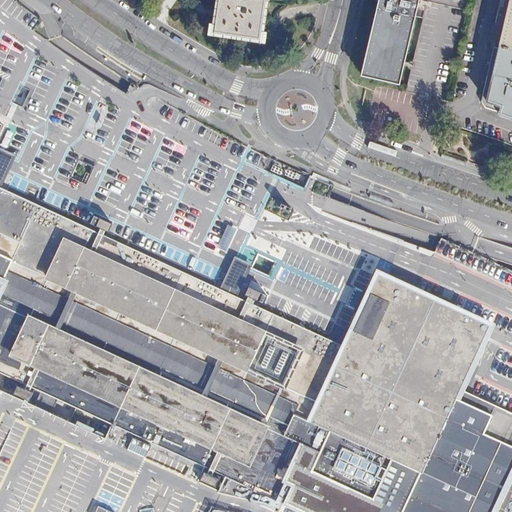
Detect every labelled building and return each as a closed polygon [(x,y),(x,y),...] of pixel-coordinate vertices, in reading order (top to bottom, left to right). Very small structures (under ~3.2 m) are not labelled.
[(213,0),(212,11),(209,31),(255,39),(261,0),(213,0)] [(380,0),(363,76),(400,84),(405,63),(415,17),(424,19),(427,7),(419,5),(419,0),(380,0)] [(511,0),(505,0),(483,101),(489,108),(502,112),(500,116),(511,119),(511,0)] [(0,188),(16,155),(0,148),(0,188)] [(29,201),(0,188),(0,371),(8,375),(36,388),(40,390),(57,398),(112,423),(148,440),(204,466),(205,466),(200,479),(215,487),(221,474),(296,508),(299,509),(304,511),(492,511),(493,511),(501,495),(503,489),(511,470),(511,412),(499,407),(462,389),(491,325),(448,306),(379,274),(372,289),(345,347),(261,308),(258,313),(250,308),(241,304),(242,299),(155,260),(29,201)] [(112,224),(93,215),(90,223),(108,232),(112,224)] [(258,313),(261,308),(276,276),(258,267),(242,299),(241,304),(250,308),(258,313)] [(242,283),(226,275),(222,283),(238,291),(242,283)] [(32,391),(16,384),(12,392),(28,400),(32,391)] [(0,511),(208,511),(219,490),(198,480),(204,466),(148,440),(112,423),(105,438),(0,389),(0,511)] [(51,412),(57,398),(40,390),(34,404),(51,412)] [(304,511),(221,474),(215,487),(219,490),(208,511),(304,511)]
